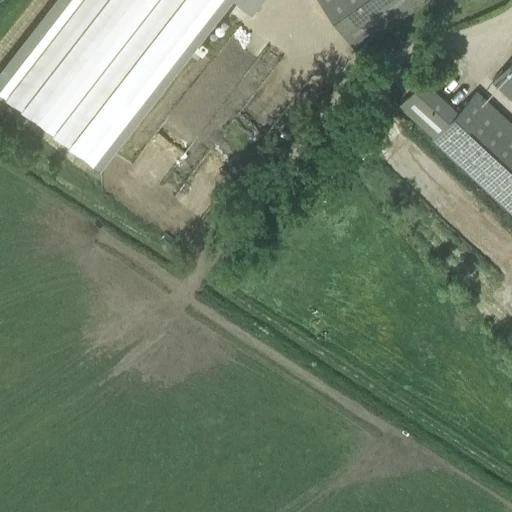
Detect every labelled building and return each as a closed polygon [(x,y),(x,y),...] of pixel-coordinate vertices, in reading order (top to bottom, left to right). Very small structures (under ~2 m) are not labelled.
[(49,0),(0,64),(0,87),(100,165),(227,0),(49,0)] [(239,0),(251,9),(258,0),(239,0)] [(423,0),(319,0),(355,49),(423,0)] [(511,57),(491,80),(511,99),(511,57)] [(398,104),(433,137),(432,138),(511,211),(511,126),(474,92),(456,112),(421,79),(398,104)] [(511,329),(511,294),(494,312),(511,329)]
